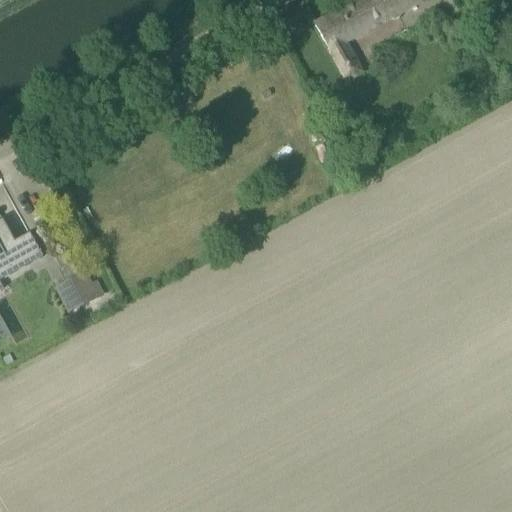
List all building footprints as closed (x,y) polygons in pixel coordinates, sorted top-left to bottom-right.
[(359,0),(314,25),(339,72),(357,62),(347,45),(428,1),(427,0),(359,0)] [(0,281),(43,258),(29,234),(14,243),(2,220),(0,221),(0,281)] [(65,249),(53,255),(60,269),(72,263),(65,249)] [(100,298),(94,285),(89,287),(84,275),(57,289),(69,313),(100,298)] [(0,314),(0,340),(11,335),(0,314)]
